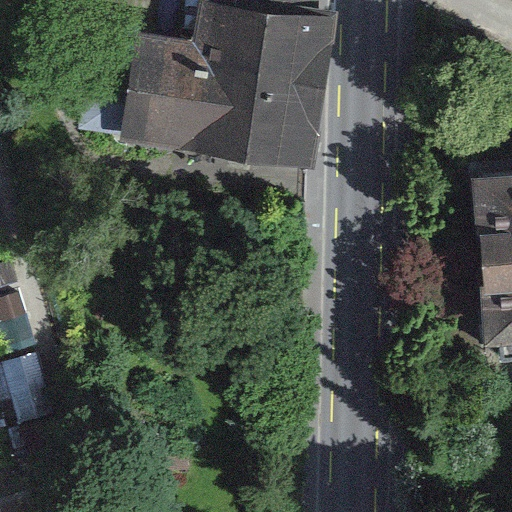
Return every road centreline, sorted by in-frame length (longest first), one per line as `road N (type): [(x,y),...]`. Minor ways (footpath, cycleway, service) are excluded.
road 1 (primary): [(365,0),(353,511)]
road 2 (track): [(87,511),(0,183)]
